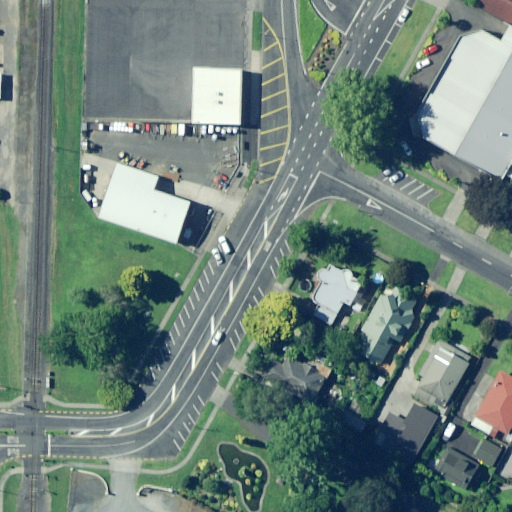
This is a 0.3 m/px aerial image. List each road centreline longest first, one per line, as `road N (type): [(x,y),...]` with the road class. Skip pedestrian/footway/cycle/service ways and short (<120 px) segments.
road 1 (residential): [(0,433),(114,433),(160,413),(305,163)]
road 2 (residential): [(305,163),(511,277)]
road 3 (residential): [(305,163),(299,0)]
road 4 (residential): [(305,163),(368,38)]
